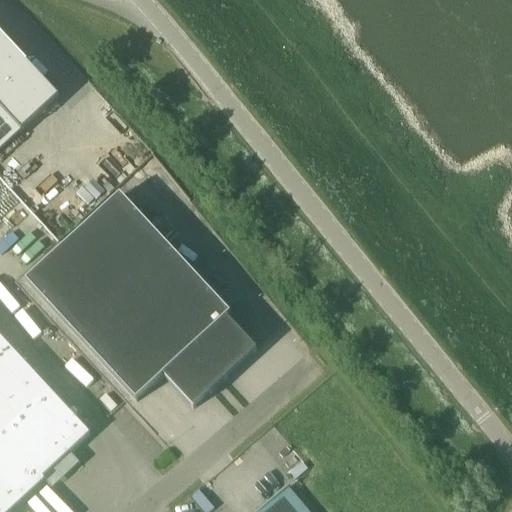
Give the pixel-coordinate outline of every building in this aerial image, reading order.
[(0,35),(0,109),(23,134),(60,100),(0,35)] [(0,109),(0,154),(23,134),(0,109)] [(26,288),(139,408),(167,382),(198,416),(265,353),(121,199),(26,288)] [(0,511),(8,511),(91,436),(0,338),(0,511)] [(308,511),(289,490),(291,488),(290,488),(261,511),(308,511)]
